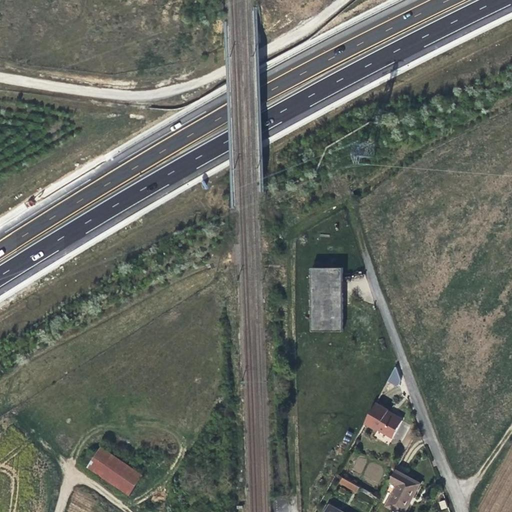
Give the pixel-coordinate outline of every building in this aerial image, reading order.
[(343,332),(344,268),(312,268),(312,331),(343,332)] [(393,438),(403,421),(397,418),(391,414),(391,415),(387,413),(389,410),(376,403),(365,422),(378,430),(378,429),(393,438)] [(389,445),(393,438),(378,429),(378,430),(374,437),(389,445)] [(130,494),(143,472),(104,448),(91,468),(130,494)] [(405,511),(406,511),(421,484),(408,476),(396,470),(391,480),(399,485),(387,505),(399,511),(405,511)] [(360,487),(344,478),(341,483),(357,492),(360,487)]
